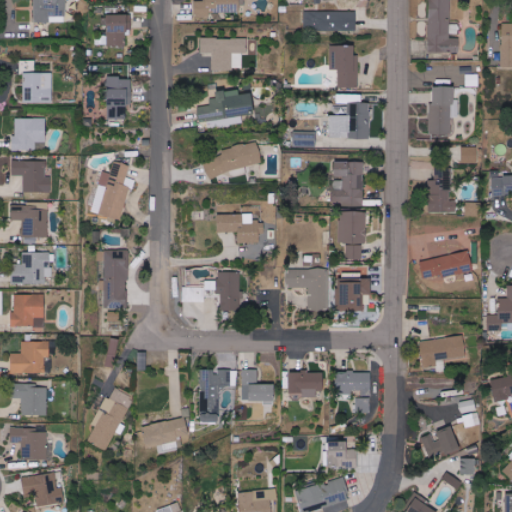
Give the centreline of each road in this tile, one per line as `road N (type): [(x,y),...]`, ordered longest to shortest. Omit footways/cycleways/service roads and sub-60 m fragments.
road 1 (residential): [(378,511),(400,455),(404,0)]
road 2 (residential): [(166,340),(165,0)]
road 3 (residential): [(166,340),(404,342)]
